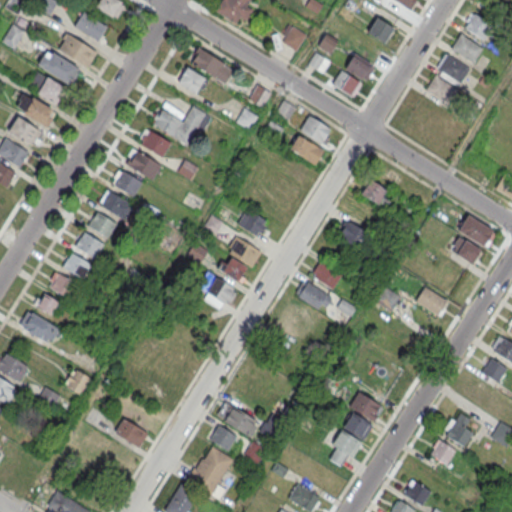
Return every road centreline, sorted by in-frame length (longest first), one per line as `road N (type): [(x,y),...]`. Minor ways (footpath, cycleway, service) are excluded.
road 1 (residential): [(443,0),(125,511)]
road 2 (residential): [(511,223),(159,0)]
road 3 (residential): [(175,0),(0,280)]
road 4 (residential): [(511,256),(346,511)]
